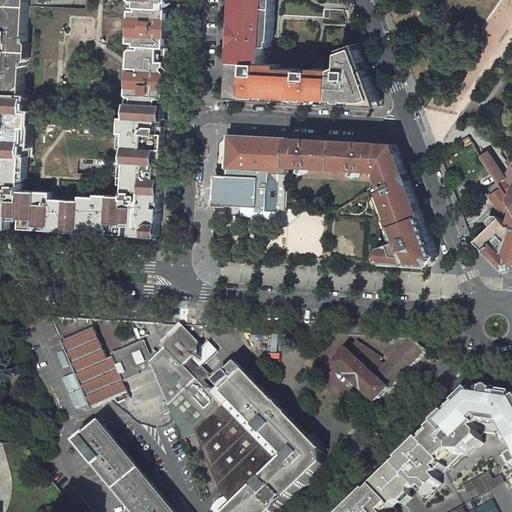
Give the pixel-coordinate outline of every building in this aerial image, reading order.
[(29,6),(29,0),(0,0),(0,22),(1,4),(29,6)] [(137,0),(138,0),(142,1),(142,7),(142,10),(136,10),(134,42),(140,42),(140,46),(144,46),(144,49),(136,49),(133,51),(131,94),(133,96),(137,97),(136,102),(161,104),(161,98),(166,98),(168,96),(169,76),(157,75),(158,68),(167,69),(167,68),(169,65),(170,47),(155,46),(155,36),(171,37),(172,37),(173,19),(172,19),(172,8),(166,8),(166,2),(171,2),(174,0),(173,0),(137,0)] [(235,62),(266,63),(267,46),(275,46),(277,0),(238,0),(237,30),(239,30),(238,37),(237,37),(235,62)] [(0,94),(25,96),(29,6),(1,4),(0,22),(0,42),(5,42),(4,46),(1,46),(1,50),(0,49),(0,94)] [(170,47),(171,37),(155,36),(155,46),(170,47)] [(364,62),(367,61),(362,49),(354,45),(343,49),(343,66),(336,69),(316,68),(316,70),(303,70),(303,68),(283,67),(283,64),(266,63),(235,62),(235,71),(234,91),(239,98),(262,99),(263,95),(281,96),(280,100),(288,100),(288,97),(297,97),(297,101),(311,101),(311,92),(318,92),(318,98),(341,99),(341,103),(349,104),(349,100),(356,100),(356,104),(370,105),(381,101),(372,76),(364,79),(361,71),(366,70),(364,62)] [(364,79),(372,76),(367,61),(364,62),(366,70),(361,71),(364,79)] [(311,101),(334,103),(341,103),(341,99),(318,98),(318,92),(311,92),(311,101)] [(0,227),(12,228),(12,224),(0,222),(0,110),(28,112),(29,103),(29,96),(25,96),(0,94),(0,227)] [(168,104),(161,104),(136,102),(131,102),(131,109),(131,117),(163,119),(162,141),(166,141),(167,111),(168,104)] [(30,156),(31,156),(34,112),(28,112),(0,110),(0,222),(12,224),(12,219),(12,215),(22,216),(21,220),(22,220),(22,224),(55,226),(95,228),(125,230),(125,225),(126,225),(126,221),(135,222),(135,225),(135,230),(148,231),(148,227),(152,223),(161,223),(164,178),(123,176),(122,176),(121,196),(97,194),(97,197),(82,196),(82,200),(52,199),(53,192),(23,190),(24,178),(26,156),(30,157),(30,156)] [(59,117),(47,116),(46,124),(59,125),(59,117)] [(163,119),(131,117),(125,117),(123,161),(124,161),(165,163),(166,141),(162,141),(163,119)] [(113,120),(98,119),(98,127),(113,128),(113,120)] [(290,138),(289,138),(254,136),(254,142),(231,141),(230,159),(229,174),(227,205),(260,207),(260,204),(260,202),(262,169),(288,171),(289,165),(290,138)] [(382,144),(382,143),(360,142),(306,139),(290,138),(289,165),(380,170),(382,144)] [(388,217),(391,218),(394,226),(423,215),(417,197),(411,199),(397,162),(398,155),(401,154),(397,144),(382,144),(380,170),(380,172),(382,178),(380,179),(380,185),(376,187),(388,217)] [(506,177),(489,152),(482,157),(498,181),(498,182),(504,178),(506,177)] [(417,197),(408,172),(407,170),(401,154),(398,155),(397,162),(411,199),(417,197)] [(124,161),(123,176),(164,178),(165,163),(124,161)] [(502,188),(509,198),(511,192),(511,191),(507,184),(504,178),(498,182),(502,188)] [(487,188),(492,196),(502,188),(498,182),(498,181),(487,188)] [(504,215),(510,200),(509,198),(502,188),(492,196),(490,197),(504,215)] [(292,243),(317,243),(317,214),(292,214),(292,243)] [(438,255),(423,215),(394,226),(399,241),(397,242),(389,245),(381,248),(380,262),(431,265),(431,262),(436,256),(438,255)] [(489,220),(489,224),(492,226),(476,241),(484,249),(484,250),(505,272),(511,270),(511,225),(508,224),(507,223),(498,215),(494,215),(489,220)] [(148,227),(148,231),(135,230),(134,235),(161,236),(161,223),(152,223),(148,227)] [(391,227),(397,242),(399,241),(394,226),(391,227)] [(166,348),(153,361),(152,363),(164,391),(171,406),(178,424),(198,429),(197,430),(197,431),(198,434),(221,486),(234,474),(247,487),(274,460),(210,394),(214,390),(206,382),(197,373),(202,369),(193,359),(195,358),(204,367),(219,352),(210,342),(204,348),(180,325),(163,342),(166,345),(164,347),(166,348)] [(152,363),(153,361),(145,341),(113,355),(115,358),(110,360),(96,328),(63,343),(91,409),(116,398),(118,403),(131,398),(122,376),(152,363)] [(417,362),(427,351),(413,339),(387,367),(381,362),(383,359),(357,342),(336,366),(378,404),(417,362)] [(195,358),(193,359),(202,369),(204,367),(195,358)] [(227,397),(289,460),(328,455),(290,416),(288,419),(282,412),(284,410),(237,361),(230,368),(235,374),(222,387),(229,395),(227,397)] [(152,363),(122,376),(134,404),(164,391),(152,363)] [(210,378),(202,369),(197,373),(206,382),(210,378)] [(232,501),(218,511),(235,511),(289,460),(227,397),(229,395),(222,387),(219,385),(214,390),(210,394),(274,460),(247,487),(232,501)] [(478,398),(474,394),(449,417),(417,448),(403,462),(403,474),(418,489),(420,491),(427,491),(438,479),(462,456),(468,456),(483,442),(483,437),(486,433),(509,437),(511,441),(511,399),(488,396),(487,399),(478,398)] [(290,416),(284,410),(282,412),(288,419),(290,416)] [(197,430),(198,429),(178,424),(185,440),(198,434),(197,431),(197,430)] [(177,511),(170,503),(106,426),(81,446),(135,511),(177,511)] [(235,511),(281,511),(328,468),(328,455),(289,460),(235,511)] [(403,474),(403,462),(383,482),(371,493),(382,493),(397,509),(404,502),(418,489),(403,474)] [(500,511),(490,493),(507,483),(498,467),(463,487),(471,503),(454,511),(500,511)] [(232,501),(247,487),(234,474),(221,486),(224,492),(232,501)] [(438,479),(427,491),(420,491),(428,499),(444,484),(438,479)] [(396,511),(396,510),(397,509),(382,493),(371,493),(359,504),(351,511),(396,511)]
